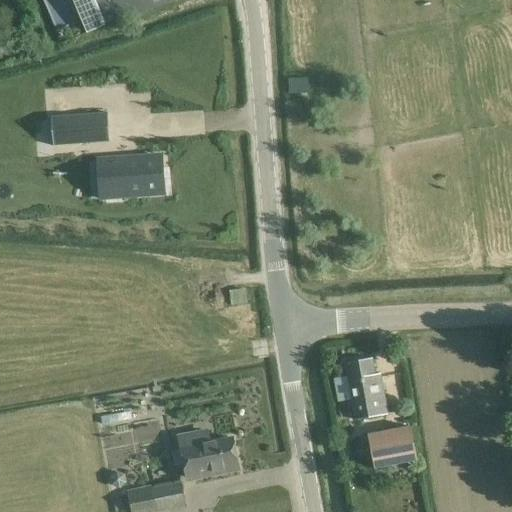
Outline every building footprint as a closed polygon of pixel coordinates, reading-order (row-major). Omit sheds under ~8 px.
[(72,0),(87,34),(106,26),(108,30),(179,0),(72,0)] [(53,117),(52,117),(54,147),(55,147),(55,146),(109,142),(109,143),(110,143),(108,113),(107,113),(107,114),(53,118),(53,117)] [(157,157),(111,161),(113,197),(160,193),(157,157)] [(346,364),(356,421),(388,415),(380,375),(375,375),(372,359),(346,364)] [(411,427),(368,435),(374,469),(417,462),(411,427)] [(209,429),(179,435),(188,481),(239,470),(233,439),(211,443),(209,429)] [(128,491),(131,511),(153,511),(186,505),(182,483),(152,489),(151,487),(128,491)]
